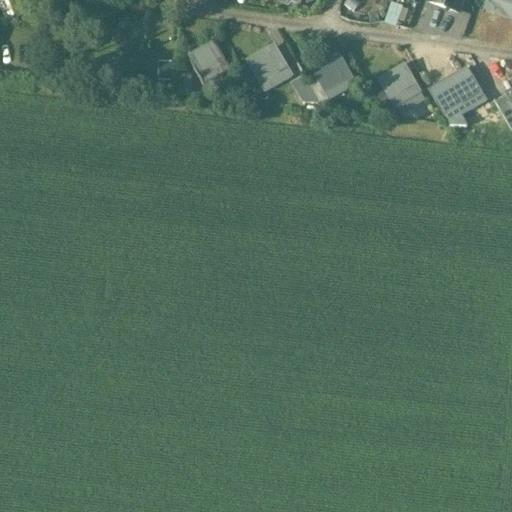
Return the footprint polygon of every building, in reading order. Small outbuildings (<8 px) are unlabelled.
[(438,0),(461,8),(464,0),(438,0)] [(477,0),(464,0),(461,8),(473,12),(477,0)] [(511,0),(488,0),(488,3),(501,8),(499,13),(511,17),(511,0)] [(386,23),(397,26),(403,6),(392,3),(386,23)] [(214,44),(206,49),(208,54),(191,63),(204,87),(231,73),(214,44)] [(274,48),(248,64),(251,69),(263,90),(265,93),(292,78),(278,54),(274,48)] [(336,54),(325,61),(330,70),(341,63),(336,54)] [(330,70),(316,78),(330,102),(356,87),(342,63),(341,63),(330,70)] [(263,90),(251,69),(241,75),(253,96),(263,90)] [(407,71),(381,86),(389,100),(394,110),(420,94),(407,71)] [(468,73),(431,95),(451,128),(467,128),(461,117),(485,102),(468,73)] [(191,94),(191,79),(181,79),(181,94),(191,94)] [(381,86),(377,80),(367,86),(379,106),(389,100),(381,86)] [(317,81),(309,87),(320,107),(329,102),(317,81)] [(511,106),(506,97),(495,104),(511,132),(511,106)]
